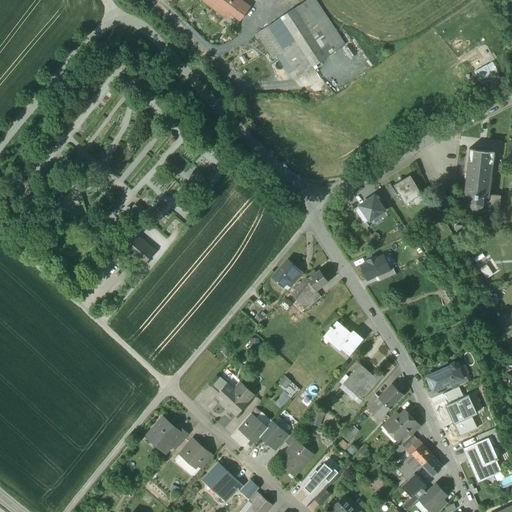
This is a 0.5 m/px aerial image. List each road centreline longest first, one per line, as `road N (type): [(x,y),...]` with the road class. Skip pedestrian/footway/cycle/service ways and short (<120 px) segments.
road 1 (residential): [(0,146),(115,16),(137,25),(306,196),(321,201)]
road 2 (residential): [(304,511),(0,231)]
road 3 (track): [(69,511),(312,221)]
road 4 (residential): [(470,511),(406,366),(312,221),(321,201)]
road 5 (residential): [(321,201),(511,93)]
